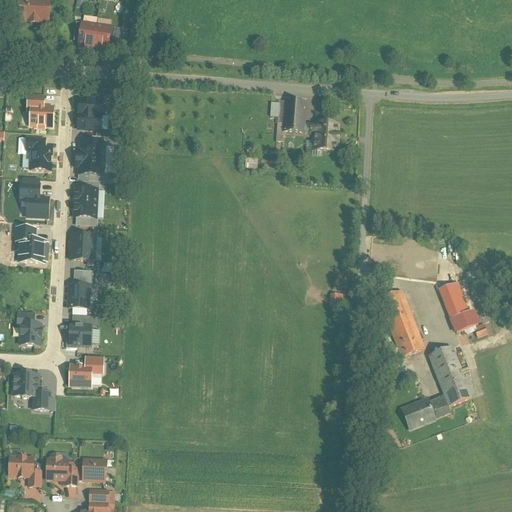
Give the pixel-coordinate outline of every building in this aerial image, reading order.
[(21,0),(21,2),(20,2),(18,23),(30,23),(30,25),(38,25),(38,24),(48,24),(49,3),(46,3),(32,2),(32,0),(21,0)] [(82,25),(76,24),(73,42),(79,43),(82,25)] [(97,27),(82,25),(79,43),(79,49),(93,51),(97,27)] [(111,29),(97,27),(93,51),(108,53),(108,47),(111,29)] [(117,30),(111,29),(108,47),(114,48),(117,30)] [(29,115),(28,130),(54,131),(55,110),(43,110),(44,97),(25,96),(24,114),(29,115)] [(107,101),(83,100),(83,108),(79,107),(79,116),(106,117),(107,101)] [(278,123),(277,144),(282,144),(283,134),(304,135),(305,105),(286,104),(284,123),(278,123)] [(279,106),(271,106),(270,119),(278,119),(279,106)] [(106,117),(79,116),(78,124),(82,125),(82,132),(106,133),(106,117)] [(337,127),(316,126),(316,127),(309,127),(309,135),(315,136),(314,152),(337,153),(337,143),(336,143),(337,127)] [(105,146),(81,145),(80,152),(77,152),(76,160),(104,162),(105,146)] [(51,152),(32,151),(31,172),(50,173),(51,152)] [(104,162),(76,160),(76,169),(79,169),(79,177),(103,178),(104,162)] [(97,192),(76,191),(75,201),(74,201),(74,205),(97,206),(97,192)] [(97,206),(74,205),(74,210),(75,210),(74,219),(96,221),(97,206)] [(72,238),(71,250),(95,251),(95,239),(72,238)] [(95,251),(71,250),(71,262),(94,263),(95,251)] [(74,273),(73,287),(90,288),(89,289),(92,289),(92,274),(74,273)] [(456,286),(439,292),(456,335),(478,326),(472,311),(467,313),(456,286)] [(73,287),(70,287),(68,310),(88,311),(89,289),(90,288),(73,287)] [(425,351),(403,295),(379,305),(401,361),(425,351)] [(41,327),(22,326),(21,347),(40,348),(40,340),(41,340),(42,332),(40,332),(41,327)] [(484,326),(473,330),(477,339),(487,335),(484,326)] [(93,328),(70,327),(69,345),(69,348),(91,349),(93,328)] [(472,400),(452,349),(429,359),(444,398),(448,407),(449,409),(472,400)] [(91,369),(71,368),(71,388),(90,389),(91,369)] [(14,399),(37,399),(37,375),(15,375),(14,399)] [(444,398),(428,405),(431,414),(448,407),(444,398)] [(427,403),(417,407),(417,409),(403,414),(410,432),(435,422),(431,414),(428,405),(427,403)] [(53,458),(51,461),(51,463),(48,463),(47,481),(65,482),(67,482),(68,471),(68,464),(61,464),(61,461),(59,458),(56,457),(53,458)] [(33,461),(11,460),(10,478),(18,479),(18,480),(25,481),(25,479),(29,479),(32,480),(33,473),(33,461)] [(105,464),(85,463),(84,483),(104,484),(105,464)] [(78,472),(68,471),(67,482),(65,482),(65,488),(77,489),(78,472)] [(41,474),(33,473),(32,480),(29,479),(29,489),(40,490),(41,474)] [(8,491),(4,491),(4,501),(14,501),(15,494),(12,491),(9,491),(8,491)] [(108,494),(90,493),(90,505),(108,506),(108,494)]
